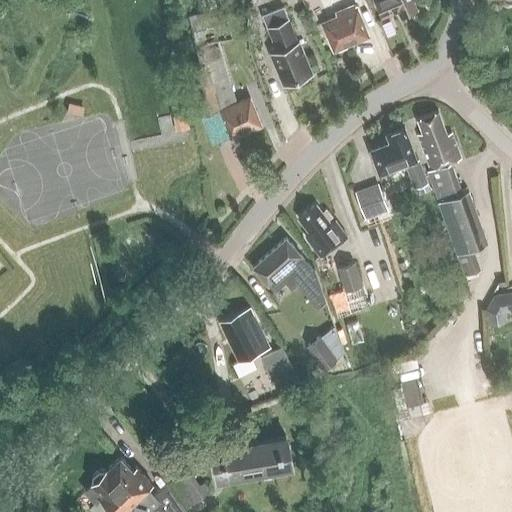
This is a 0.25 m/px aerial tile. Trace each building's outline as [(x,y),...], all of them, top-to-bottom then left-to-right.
[(374,0),(382,16),(397,9),(399,15),(416,8),(412,0),(374,0)] [(337,15),(320,22),(333,50),(368,35),(354,3),(335,11),(337,15)] [(276,50),(271,52),(283,83),(297,78),(300,80),(306,77),(307,74),(310,73),(284,5),(262,14),(276,50)] [(222,57),(200,64),(188,68),(202,114),(200,115),(202,120),(212,144),(230,136),(230,137),(260,125),(253,106),(249,97),(236,102),(233,94),(222,57)] [(437,111),(416,118),(422,133),(417,135),(430,170),(427,171),(438,201),(466,275),(481,269),(473,248),(488,243),(468,190),(461,193),(450,163),(460,159),(450,132),(446,134),(437,111)] [(188,128),(185,112),(173,115),(176,131),(188,128)] [(419,159),(416,160),(404,126),(385,133),(388,142),(369,149),(378,174),(405,164),(414,189),(415,189),(421,205),(434,200),(419,159)] [(355,191),(364,219),(387,211),(377,183),(355,191)] [(334,219),(329,222),(315,204),(297,217),(309,233),(304,236),(319,257),(347,236),(334,219)] [(291,289),(295,285),(318,310),(326,302),(314,269),(313,270),(300,255),(285,238),(252,267),(267,284),(274,292),(285,282),(291,289)] [(329,294),(336,317),(368,308),(354,262),(338,267),(344,290),(329,294)] [(489,298),(493,319),(507,317),(505,307),(511,305),(511,289),(495,292),(489,298)] [(238,360),(266,346),(248,307),(219,321),(238,360)] [(356,319),(346,323),(352,343),(363,339),(356,319)] [(335,325),(307,345),(328,375),(351,371),(335,325)] [(297,383),(280,347),(261,357),(280,391),(297,383)] [(398,369),(420,364),(417,351),(395,357),(398,369)] [(423,402),(420,389),(402,393),(406,406),(423,402)] [(290,466),(288,456),(285,436),(211,449),(216,480),(290,466)] [(131,469),(130,468),(119,456),(105,469),(98,469),(91,475),(91,482),(92,483),(85,490),(95,502),(100,498),(112,511),(122,511),(129,506),(134,511),(187,511),(167,483),(153,493),(148,487),(152,484),(136,465),(131,469)]
